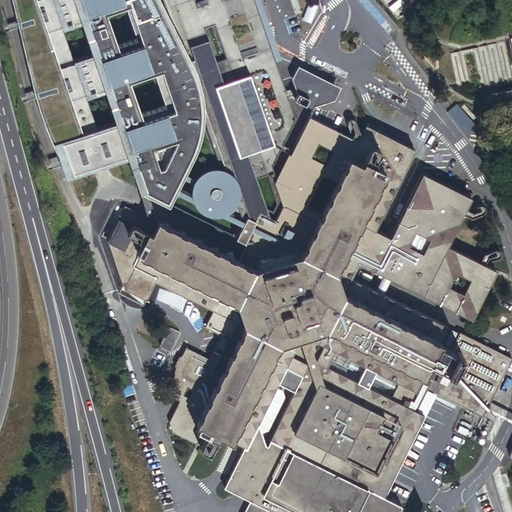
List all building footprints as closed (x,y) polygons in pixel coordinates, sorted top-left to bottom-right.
[(165,13),(158,0),(8,0),(30,88),(63,177),(124,159),(134,191),(134,192),(135,193),(137,194),(163,207),(186,158),(193,142),(198,129),(200,119),(200,108),(200,105),(197,81),(192,66),(173,29),(165,13)] [(237,266),(278,181),(272,167),(281,150),(283,145),(295,120),(287,97),(286,92),(282,81),(276,62),(267,39),(264,30),(254,0),(161,0),(165,13),(173,29),(192,66),(197,81),(200,105),(200,108),(222,173),(223,174),(225,175),(227,177),(228,178),(230,180),(231,182),(232,185),(233,187),(234,189),(234,192),(234,194),(234,196),(233,198),(233,201),(232,203),(239,224),(231,242),(241,246),(233,264),(237,266)] [(271,27),(261,0),(254,0),(264,30),(271,27)] [(274,36),(271,27),(264,30),(267,39),(276,62),(283,60),(274,36)] [(337,92),(339,88),(297,67),(295,71),(318,82),(337,92)] [(294,100),(312,109),(314,106),(334,99),(337,92),(318,82),(295,71),(291,78),(295,89),(296,94),(297,94),(294,100)] [(157,285),(215,313),(207,329),(224,336),(212,362),(203,379),(194,376),(181,403),(169,428),(172,437),(194,447),(202,430),(237,446),(247,451),(227,492),(253,505),(249,511),(427,511),(425,506),(422,511),(401,511),(403,508),(386,500),(425,417),(417,414),(408,409),(419,387),(427,391),(435,394),(485,416),(511,358),(463,335),(455,352),(442,346),(451,329),(429,318),(412,324),(345,293),(351,281),(358,266),(474,320),(492,284),(497,273),(450,249),(474,199),(424,176),(390,245),(374,237),(416,147),(367,124),(360,139),(345,132),(347,128),(345,124),(341,122),(352,99),(339,93),(332,109),(321,104),(314,118),(308,115),(292,149),(290,154),(278,181),(237,266),(233,264),(225,260),(222,252),(214,255),(205,251),(202,243),(194,246),(186,242),(183,234),(175,236),(166,233),(163,224),(155,227),(120,211),(105,241),(120,290),(148,303),(157,285)] [(464,106),(461,110),(457,106),(449,114),(470,135),(482,124),(464,106)] [(281,150),(290,154),(292,149),(283,145),(281,150)] [(231,205),(232,203),(233,201),(233,198),(234,196),(234,194),(234,192),(234,189),(233,187),(232,185),(231,182),(230,180),(228,178),(227,177),(225,175),(223,174),(222,173),(221,172),(219,171),(217,171),(215,170),(212,170),(210,169),(207,170),(205,170),(203,170),(201,171),(198,172),(196,174),(194,175),(193,176),(191,178),(190,180),(188,182),(187,184),(186,187),(186,189),(186,191),(185,193),(185,196),(186,198),(186,201),(187,203),(188,205),(189,207),(191,209),(192,211),(194,212),(196,214),(198,215),(200,216),(202,217),(205,218),(207,218),(210,218),(212,218),(214,218),(217,217),(219,216),(221,215),(223,214),(225,213),(227,211),(228,209),(230,207),(231,205)] [(412,324),(429,318),(351,281),(345,293),(412,324)] [(168,331),(167,332),(159,349),(158,350),(159,351),(167,354),(168,355),(169,354),(177,337),(177,336),(177,335),(169,331),(168,331)] [(203,379),(212,362),(195,354),(187,350),(182,359),(165,393),(172,398),(181,403),(194,376),(203,379)] [(425,417),(435,394),(427,391),(417,414),(425,417)]
